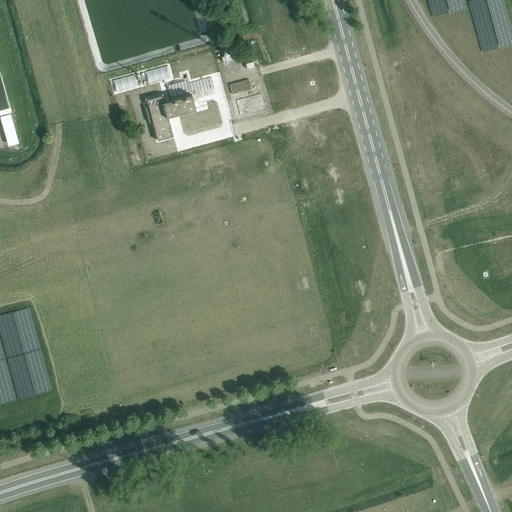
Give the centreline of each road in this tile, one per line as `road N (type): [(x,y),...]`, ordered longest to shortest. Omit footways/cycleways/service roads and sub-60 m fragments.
road 1 (tertiary): [(0,493),(278,414)]
road 2 (tertiary): [(381,174),(332,0)]
road 3 (tertiary): [(381,174),(417,339)]
road 4 (tertiary): [(430,335),(381,174)]
road 5 (tertiary): [(393,372),(278,414)]
road 6 (tertiary): [(278,414),(395,386)]
